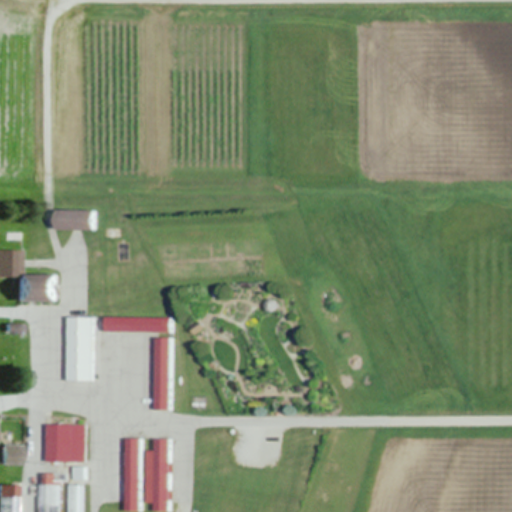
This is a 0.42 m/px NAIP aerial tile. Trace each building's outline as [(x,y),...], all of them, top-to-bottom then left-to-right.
[(58,229),(96,230),(96,211),(58,210),(58,229)] [(0,275),(22,276),(22,250),(0,249),(0,275)] [(18,301),(58,302),(58,276),(19,274),(18,301)] [(95,318),(71,317),(70,381),(94,381),(95,318)] [(173,318),(109,317),(109,331),(173,332),(173,318)] [(50,411),(87,414),(93,436),(98,427),(111,433),(133,427),(132,421),(138,407),(134,407),(130,395),(129,389),(134,378),(135,380),(146,377),(144,370),(151,368),(156,370),(148,342),(148,337),(151,337),(150,334),(97,330),(93,382),(98,382),(101,394),(89,393),(90,383),(60,380),(51,399),(50,411)] [(174,338),(158,338),(157,410),(173,410),(174,338)] [(88,425),(49,424),(49,461),(87,462),(88,425)] [(129,511),(144,511),(143,438),(128,439),(129,511)] [(149,451),(148,503),(157,503),(156,511),(171,511),(172,439),(157,439),(157,451),(149,451)] [(21,465),(22,445),(3,445),(2,464),(21,465)] [(40,511),(71,511),(65,511),(67,464),(27,462),(26,480),(41,481),(40,511)] [(88,467),(76,468),(76,480),(89,479),(88,467)] [(21,511),(22,485),(0,484),(0,511),(21,511)]
